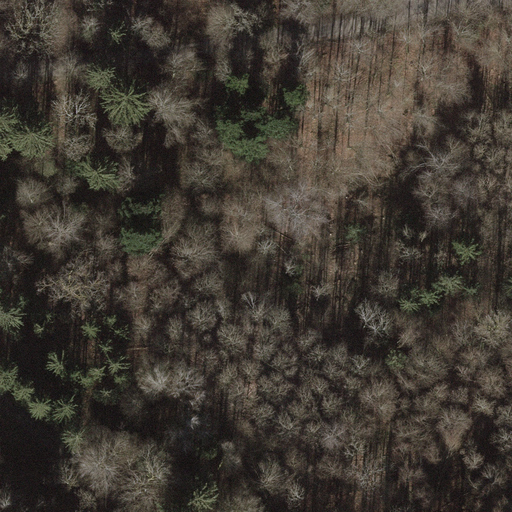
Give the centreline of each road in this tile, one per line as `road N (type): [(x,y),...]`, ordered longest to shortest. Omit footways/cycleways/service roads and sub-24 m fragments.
road 1 (track): [(0,78),(450,7)]
road 2 (track): [(0,398),(135,511)]
